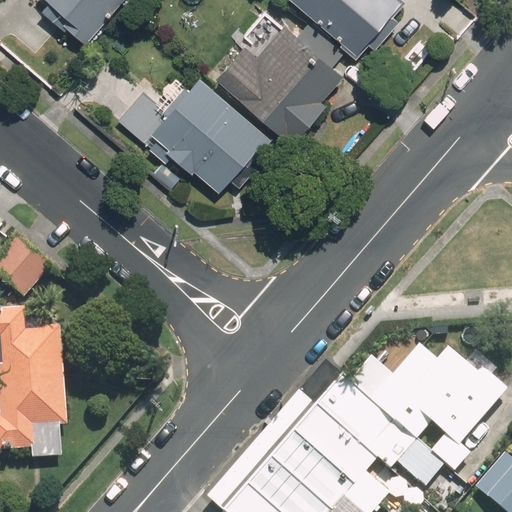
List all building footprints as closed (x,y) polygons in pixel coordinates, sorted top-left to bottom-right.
[(86,45),(124,0),(48,0),(64,14),(58,21),(86,45)] [(388,16),(401,1),(399,0),(289,0),(354,55),(364,43),(371,49),(394,21),(388,16)] [(322,101),(342,78),(284,28),(258,59),(242,45),(214,78),(291,144),(325,104),(322,101)] [(198,78),(168,112),(145,92),(118,125),(166,166),(174,156),(219,195),(268,138),(198,78)] [(0,258),(0,277),(25,300),(52,270),(18,239),(0,258)] [(0,453),(32,452),(33,461),(62,460),(60,428),(66,428),(60,331),(42,332),(41,313),(0,315),(0,453)] [(417,442),(432,424),(457,446),(507,389),(482,368),(476,374),(445,348),(435,360),(417,344),(368,400),(417,442)] [(368,400),(346,381),(230,511),(375,511),(408,474),(423,488),(443,465),(417,442),(368,400)] [(501,511),(511,511),(511,461),(503,454),(474,488),(501,511)]
